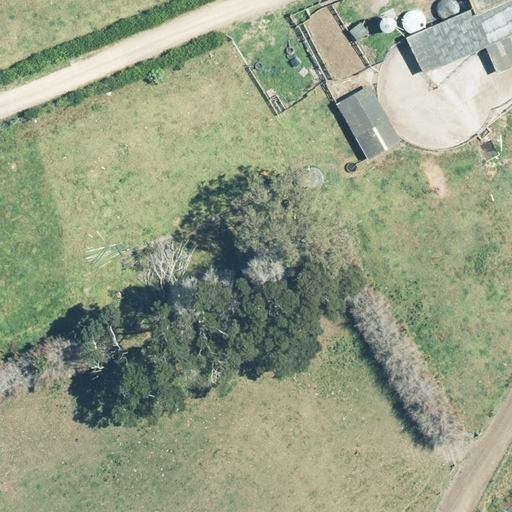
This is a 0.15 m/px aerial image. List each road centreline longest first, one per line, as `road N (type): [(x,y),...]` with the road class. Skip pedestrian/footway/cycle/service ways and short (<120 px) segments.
road 1 (track): [(0,94),(219,0)]
road 2 (track): [(437,511),(466,427),(511,356)]
